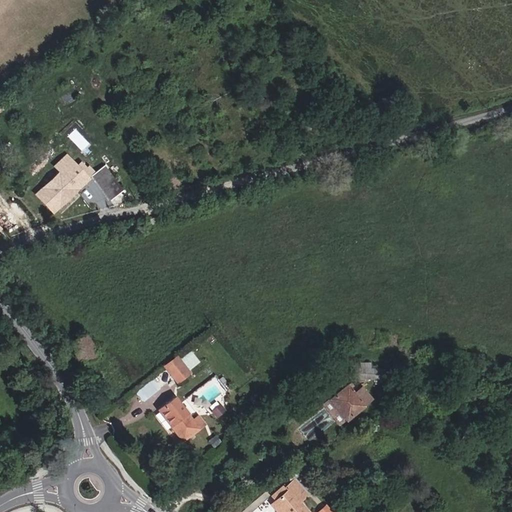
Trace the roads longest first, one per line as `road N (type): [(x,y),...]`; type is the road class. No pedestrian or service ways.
road 1 (residential): [(511,102),(0,251)]
road 2 (tertiary): [(0,305),(76,407),(82,431)]
